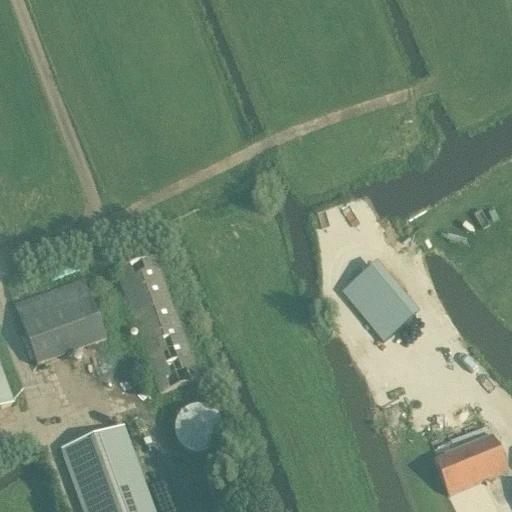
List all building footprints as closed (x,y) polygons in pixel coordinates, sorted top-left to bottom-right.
[(159,395),(199,381),(154,257),(114,271),(159,395)] [(371,270),(342,294),(384,345),(413,321),(371,270)] [(36,367),(106,341),(84,282),(15,307),(36,367)] [(0,411),(14,407),(0,369),(0,411)] [(198,458),(205,457),(212,454),(217,450),(221,444),(223,436),(223,430),(221,424),(218,418),(213,414),(208,411),(203,409),(196,409),(190,411),(184,413),(181,417),(177,422),(175,429),(175,434),(175,440),(177,445),(182,451),(187,455),(193,457),(198,458)] [(84,511),(152,511),(122,428),(62,450),(84,511)] [(447,497),(507,472),(492,437),(433,462),(447,497)]
